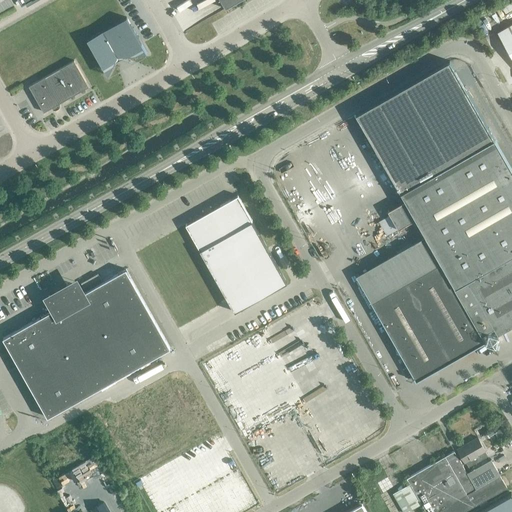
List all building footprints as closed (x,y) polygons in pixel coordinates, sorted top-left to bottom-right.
[(220,0),(225,8),(239,0),(220,0)] [(123,56),(147,53),(126,17),(87,40),(107,75),(116,61),(123,56)] [(511,23),(497,32),(511,58),(511,23)] [(74,60),(28,86),(43,112),(52,107),(53,109),(55,109),(59,107),(60,105),(59,103),(88,86),(74,60)] [(502,153),(494,139),(449,61),(356,114),(395,183),(405,201),(388,211),(391,217),(413,205),(502,153)] [(43,69),(35,73),(38,78),(45,75),(43,69)] [(511,170),(502,153),(413,205),(434,242),(467,300),(489,338),(511,325),(511,170)] [(285,283),(236,196),(184,225),(233,312),(285,283)] [(415,219),(425,236),(356,275),(371,302),(416,380),(489,338),(467,300),(434,242),(413,205),(391,217),(398,229),(415,219)] [(111,233),(98,240),(105,254),(118,247),(111,233)] [(170,348),(125,269),(81,294),(76,285),(62,293),(51,299),(56,308),(3,338),(47,417),(154,357),(170,348)] [(477,437),(457,449),(464,462),(465,461),(468,467),(476,462),(473,457),(485,450),(477,437)] [(454,451),(407,478),(410,484),(393,493),(403,511),(407,511),(422,504),(426,511),(462,511),(506,487),(499,475),(476,488),(467,472),(466,472),(454,451)] [(490,459),(467,472),(476,488),(499,475),(490,459)] [(511,511),(511,493),(511,492),(475,511),(511,511)] [(109,511),(104,502),(92,509),(93,511),(109,511)]
